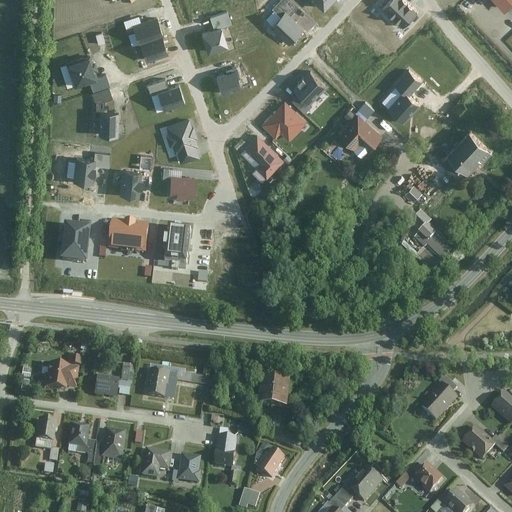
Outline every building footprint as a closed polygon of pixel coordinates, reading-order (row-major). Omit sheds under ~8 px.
[(511,2),(511,0),(491,0),(503,12),(511,2)] [(287,7),(273,22),(293,41),(307,26),(287,7)] [(155,12),(133,20),(147,56),(168,49),(155,12)] [(224,22),(200,30),(207,53),(231,46),(224,22)] [(91,49),(68,57),(77,83),(100,75),(91,49)] [(239,64),(214,71),(220,93),(245,86),(239,64)] [(310,70),(296,87),(313,101),(327,84),(310,70)] [(159,90),(171,86),(169,81),(167,74),(147,81),(151,93),(159,90)] [(171,86),(159,90),(164,107),(188,100),(182,82),(171,86)] [(287,95),(263,119),(278,134),(281,131),(290,139),(311,119),(287,95)] [(372,110),(365,103),(356,112),(364,119),(372,110)] [(381,139),(356,115),(336,136),(353,151),(360,144),(369,152),(381,139)] [(193,116),(170,124),(178,150),(181,149),(184,160),(202,154),(199,146),(202,145),(193,116)] [(487,146),(469,127),(443,152),(466,176),(481,161),(476,156),(487,146)] [(268,179),(289,156),(258,128),(243,144),(259,158),(253,165),(268,179)] [(97,149),(97,157),(96,163),(112,164),(113,151),(97,149)] [(97,157),(78,155),(75,177),(94,179),(96,163),(97,157)] [(196,177),(170,174),(168,196),(193,199),(196,177)] [(99,224),(68,220),(63,260),(94,264),(99,224)] [(150,225),(113,221),(109,248),(147,253),(150,225)] [(437,235),(427,225),(416,236),(427,246),(437,235)] [(192,230),(169,227),(165,262),(188,265),(192,230)] [(348,228),(339,237),(345,243),(354,234),(348,228)] [(442,261),(456,246),(440,231),(437,235),(427,246),(442,261)] [(74,365),(82,365),(82,355),(74,356),(74,365)] [(75,391),(78,368),(53,365),(50,388),(75,391)] [(21,378),(30,379),(31,368),(23,367),(21,378)] [(194,374),(149,368),(145,398),(175,403),(178,383),(192,385),(194,374)] [(118,380),(97,377),(95,396),(116,399),(118,380)] [(457,388),(446,378),(442,383),(452,393),(457,388)] [(287,410),(290,384),(260,381),(258,407),(287,410)] [(435,421),(457,398),(452,393),(442,383),(420,406),(435,421)] [(511,424),(511,400),(504,394),(491,409),(511,425),(511,424)] [(54,424),(38,421),(34,442),(51,445),(54,424)] [(239,422),(239,432),(251,433),(251,423),(239,422)] [(87,428),(69,425),(65,450),(84,453),(85,441),(87,428)] [(123,433),(106,430),(103,447),(102,457),(119,460),(123,433)] [(136,430),(135,441),(143,442),(144,431),(136,430)] [(489,444),(475,430),(462,443),(481,461),(494,448),(489,444)] [(511,447),(496,435),(489,444),(494,448),(504,456),(511,447)] [(237,438),(220,436),(216,466),(233,468),(237,438)] [(94,446),(94,442),(85,441),(84,453),(82,465),(92,465),(94,446)] [(92,465),(101,466),(102,457),(103,447),(94,446),(92,465)] [(171,453),(142,449),(139,475),(158,477),(159,471),(169,472),(171,453)] [(284,461),(269,449),(254,470),(269,481),(284,461)] [(204,460),(195,459),(194,471),(202,472),(204,460)] [(53,472),(55,463),(45,461),(43,471),(53,472)] [(429,496),(444,479),(427,464),(412,481),(429,496)] [(383,482),(367,468),(348,488),(356,495),(365,503),(383,482)] [(137,483),(139,475),(131,473),(129,482),(137,483)] [(411,477),(406,473),(395,486),(400,490),(411,477)] [(511,478),(503,488),(511,496),(511,478)] [(348,488),(346,485),(333,499),(343,508),(356,495),(348,488)] [(259,495),(245,491),(242,506),(255,509),(259,495)] [(449,511),(467,511),(473,507),(458,493),(448,502),(444,507),(449,511)] [(430,511),(439,511),(444,507),(448,502),(443,497),(430,511)] [(78,510),(87,511),(89,499),(80,498),(78,510)] [(340,511),(343,508),(333,499),(328,504),(335,511),(340,511)]
